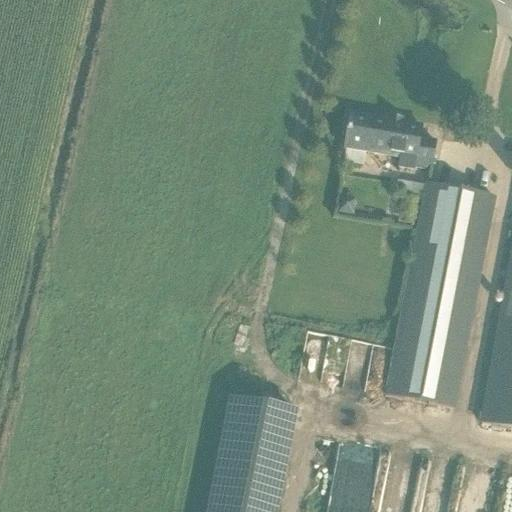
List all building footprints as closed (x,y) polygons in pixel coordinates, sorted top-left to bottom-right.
[(431,172),(437,142),(417,139),(420,127),(349,114),(343,149),(415,162),(413,169),(431,172)] [(420,190),(421,181),(394,178),(393,187),(420,190)] [(454,410),(495,199),(426,186),(385,397),(454,410)] [(511,251),(481,425),(511,430),(511,251)] [(301,335),(301,370),(322,370),(323,336),(301,335)] [(370,344),(366,373),(383,376),(388,347),(370,344)] [(274,511),(296,414),(233,400),(208,511),(274,511)] [(371,511),(377,487),(335,479),(328,511),(371,511)]
